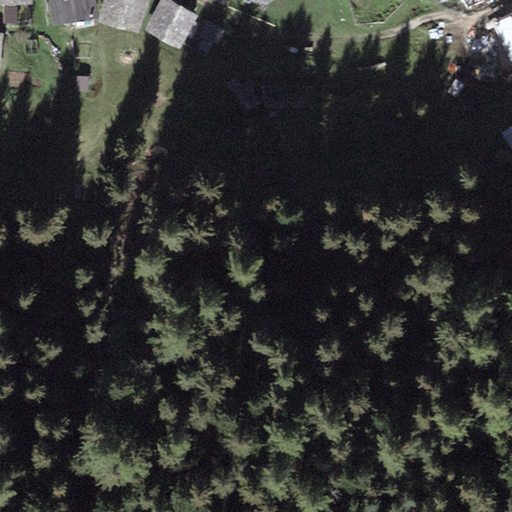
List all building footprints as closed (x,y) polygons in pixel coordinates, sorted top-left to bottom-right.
[(94,0),(51,0),(55,30),(97,26),(94,0)] [(150,0),(106,0),(100,20),(139,33),(150,0)] [(195,16),(167,0),(162,0),(147,29),(179,48),(195,16)] [(18,22),(16,3),(3,5),(5,24),(18,22)] [(224,35),(208,23),(200,34),(205,37),(197,48),(209,56),(224,35)] [(511,53),(503,59),(511,73),(511,53)] [(234,78),(225,83),(241,114),(260,104),(249,82),(240,87),(234,78)] [(316,86),(263,89),(263,97),(269,110),(304,107),(317,100),(316,86)] [(511,109),(492,123),(511,153),(511,109)] [(236,137),(245,125),(230,113),(221,125),(236,137)]
